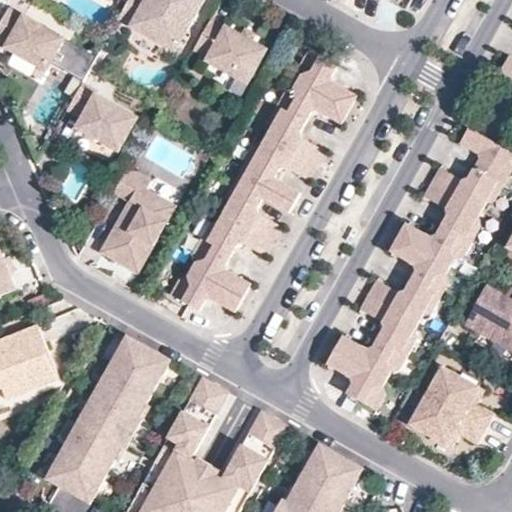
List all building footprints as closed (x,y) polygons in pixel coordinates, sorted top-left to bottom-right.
[(176,51),(204,0),(130,0),(119,19),(176,51)] [(47,70),(64,40),(9,9),(0,25),(0,34),(3,36),(12,41),(9,46),(8,48),(47,70)] [(268,50),(212,19),(194,50),(209,59),(207,61),(249,85),(268,50)] [(12,41),(3,36),(0,41),(9,46),(12,41)] [(340,124),(357,96),(334,83),(332,77),(338,67),(309,50),(300,67),(303,75),(295,89),(286,92),(269,122),(271,131),(260,151),(254,148),(226,198),(229,206),(220,221),(212,224),(195,254),(197,263),(189,277),(180,279),(171,295),(200,312),(206,301),(211,301),(234,314),(250,285),(227,272),(226,266),(237,247),(243,245),(266,258),(283,228),(260,215),(258,209),(263,200),(290,215),(301,195),(274,180),(280,171),(286,169),(308,181),(325,152),(303,139),(301,133),(312,114),(318,112),(340,124)] [(120,152),(139,119),(98,95),(99,93),(83,83),(68,111),(83,119),(77,128),(120,152)] [(355,385),(349,395),(378,411),(389,393),(386,384),(394,369),(403,367),(420,337),(417,328),(426,313),(435,310),(452,280),(450,271),(457,257),(466,255),(484,223),(481,215),(489,201),(498,198),(511,173),(511,148),(472,125),(463,140),(481,151),(483,157),(472,177),(466,179),(443,166),(427,195),(449,208),(451,214),(440,234),(434,236),(411,223),(395,252),(417,264),(419,270),(408,291),(402,293),(379,280),(362,309),(385,322),(387,328),(373,352),(370,350),(347,337),(331,366),(355,385)] [(139,273),(177,207),(147,190),(152,182),(128,168),(114,193),(131,202),(102,253),(139,273)] [(0,249),(0,296),(16,290),(10,275),(4,259),(0,249)] [(16,273),(10,257),(4,259),(10,275),(16,273)] [(511,299),(487,286),(465,325),(481,334),(511,351),(511,299)] [(60,379),(39,327),(0,341),(0,388),(2,388),(28,377),(33,390),(60,379)] [(511,351),(481,334),(476,342),(511,362),(511,351)] [(139,418),(171,361),(128,336),(47,479),(91,504),(123,446),(128,449),(143,421),(139,418)] [(495,415),(477,405),(472,402),(480,388),(443,367),(411,425),(448,446),(456,432),(461,434),(478,444),(495,415)] [(7,400),(33,390),(28,377),(2,388),(7,400)] [(229,393),(203,378),(127,511),(240,511),(289,428),(262,412),(226,478),(192,461),(229,393)] [(477,405),(485,391),(480,388),(472,402),(477,405)] [(453,449),(461,434),(456,432),(448,446),(453,449)] [(340,511),(365,469),(321,445),(289,502),(284,500),(277,511),(340,511)]
